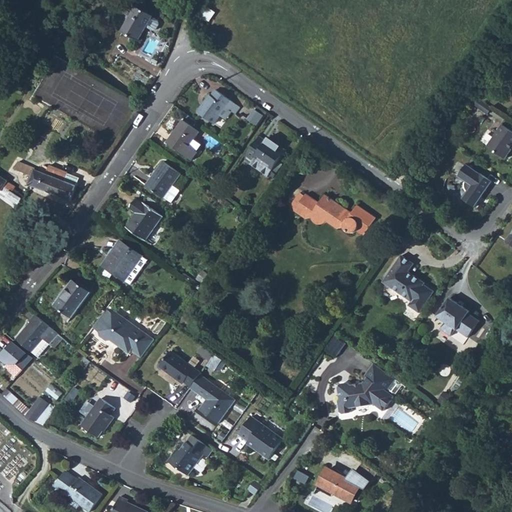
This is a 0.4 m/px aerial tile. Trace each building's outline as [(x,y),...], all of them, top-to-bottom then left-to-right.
[(154,16),(137,7),(129,21),(123,32),(140,41),(154,16)] [(117,27),(124,31),(129,21),(123,18),(119,19),(116,24),(117,27)] [(34,29),(30,34),(35,38),(38,32),(34,29)] [(11,44),(9,49),(19,53),(20,47),(11,44)] [(241,107),(216,90),(212,96),(211,95),(199,112),(215,124),(221,116),(227,107),(232,111),(236,114),(241,107)] [(474,104),(478,107),(483,101),(478,97),(474,104)] [(478,107),(488,114),(492,107),(483,101),(478,107)] [(227,119),(232,111),(227,107),(221,116),(227,119)] [(191,146),(201,132),(184,120),(168,143),(193,160),(199,152),(191,146)] [(511,130),(503,124),(488,146),(506,159),(511,149),(511,148),(511,147),(511,130)] [(279,162),(286,152),(269,139),(267,141),(261,137),(245,159),(269,176),(270,176),(279,162)] [(174,185),(182,174),(165,161),(147,186),(165,198),(165,197),(172,203),(181,190),(174,185)] [(478,161),(475,166),(496,179),(499,174),(478,161)] [(77,186),(80,178),(67,173),(67,172),(50,165),(49,168),(49,167),(48,167),(48,166),(47,166),(46,166),(45,166),(44,166),(43,166),(43,167),(42,167),(42,168),(41,169),(41,170),(41,171),(41,172),(37,170),(38,169),(20,162),(15,169),(34,176),(31,185),(72,201),(77,186)] [(274,179),(284,164),(279,162),(270,176),(274,179)] [(463,199),(475,207),(493,181),(481,173),(481,174),(468,164),(459,176),(466,181),(465,183),(465,186),(465,188),(466,190),(467,191),(468,192),(463,199)] [(0,189),(3,191),(6,187),(9,182),(10,181),(0,174),(0,189)] [(174,185),(181,190),(189,179),(182,174),(174,185)] [(9,182),(6,187),(11,191),(14,192),(17,188),(9,182)] [(11,191),(6,198),(19,206),(24,198),(14,192),(11,191)] [(291,206),(296,210),(306,196),(301,193),(291,206)] [(377,218),(358,205),(353,212),(326,194),(320,203),(307,194),(306,196),(296,210),(296,211),(307,218),(313,217),(314,214),(315,212),(318,206),(331,214),(327,220),(339,228),(344,227),(345,228),(346,230),(347,231),(348,232),(350,233),(352,233),(354,233),(356,232),(358,231),(365,236),(377,218)] [(166,208),(149,196),(146,200),(163,212),(166,208)] [(146,240),(163,216),(145,202),(143,204),(138,199),(131,208),(137,213),(127,227),(146,240)] [(331,214),(318,206),(315,212),(314,214),(313,217),(314,219),(315,221),(317,222),(320,223),(322,223),(324,222),(326,222),(327,220),(331,214)] [(126,280),(143,256),(121,241),(115,250),(112,248),(108,255),(110,257),(104,266),(126,281),(126,280)] [(415,264),(402,255),(384,282),(412,301),(410,305),(421,312),(435,291),(425,285),(426,283),(409,272),(415,264)] [(126,280),(132,285),(149,260),(143,256),(126,280)] [(72,318),(90,292),(73,279),(55,306),(72,318)] [(480,320),(469,313),(471,311),(450,298),(438,316),(446,322),(441,329),(451,336),(456,329),(469,337),(480,320)] [(155,340),(108,306),(93,328),(99,332),(100,335),(107,341),(111,340),(130,353),(132,350),(142,358),(155,340)] [(17,339),(39,357),(50,344),(59,334),(36,314),(30,321),(31,322),(17,339)] [(50,344),(55,348),(63,338),(59,334),(50,344)] [(337,335),(330,348),(342,354),(349,342),(337,335)] [(198,352),(211,361),(215,355),(202,345),(198,352)] [(202,373),(172,351),(160,367),(184,384),(186,382),(192,387),(202,373)] [(208,365),(215,370),(223,360),(215,355),(211,361),(208,365)] [(82,361),(88,366),(90,363),(91,362),(85,357),(82,361)] [(388,391),(396,379),(388,373),(374,363),(366,376),(368,378),(364,383),(352,386),(348,383),(341,384),(339,387),(341,399),(339,401),(341,411),(344,414),(351,412),(353,409),(353,407),(375,404),(384,411),(395,396),(388,391)] [(236,400),(207,379),(197,392),(208,400),(200,409),(219,423),(236,400)] [(403,384),(396,379),(388,391),(395,396),(403,384)] [(31,410),(0,382),(0,392),(26,416),(31,410)] [(49,391),(60,398),(64,392),(53,385),(49,391)] [(28,418),(45,426),(57,409),(43,398),(41,397),(31,410),(26,416),(28,418)] [(115,417),(111,415),(116,408),(101,398),(83,425),(99,437),(108,424),(109,425),(115,417)] [(284,439),(252,416),(239,434),(249,441),(248,444),(270,459),(284,439)] [(209,457),(214,450),(193,435),(181,450),(178,448),(169,461),(190,475),(205,454),(209,457)] [(501,446),(511,457),(511,437),(511,436),(501,446)] [(511,460),(505,455),(499,463),(511,472),(511,460)] [(335,491),(353,501),(355,498),(360,500),(366,490),(370,484),(361,478),(356,483),(350,479),(337,470),(335,473),(328,469),(320,484),(335,491)] [(90,511),(104,494),(80,477),(79,479),(66,470),(55,486),(90,511)] [(350,479),(356,483),(361,478),(370,484),(372,481),(356,471),(350,479)] [(250,490),(257,495),(262,487),(264,485),(257,481),(250,490)] [(318,488),(333,496),(335,491),(320,484),(318,488)] [(147,511),(128,502),(129,500),(121,496),(113,511),(147,511)]
